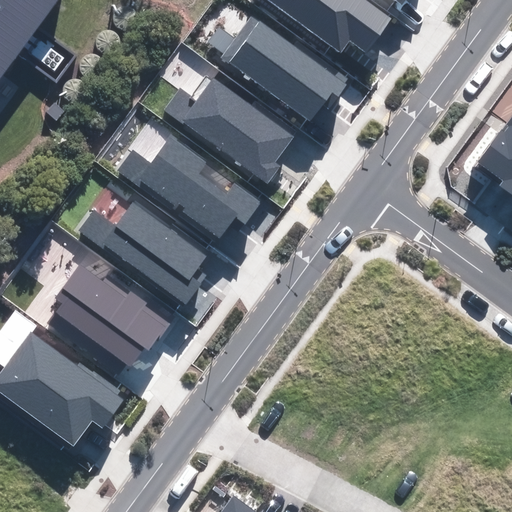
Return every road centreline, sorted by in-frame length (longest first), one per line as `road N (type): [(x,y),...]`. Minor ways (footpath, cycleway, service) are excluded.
road 1 (residential): [(366,187),(196,419)]
road 2 (residential): [(503,0),(366,187)]
road 3 (residential): [(196,419),(373,511)]
road 4 (residential): [(511,293),(366,187)]
